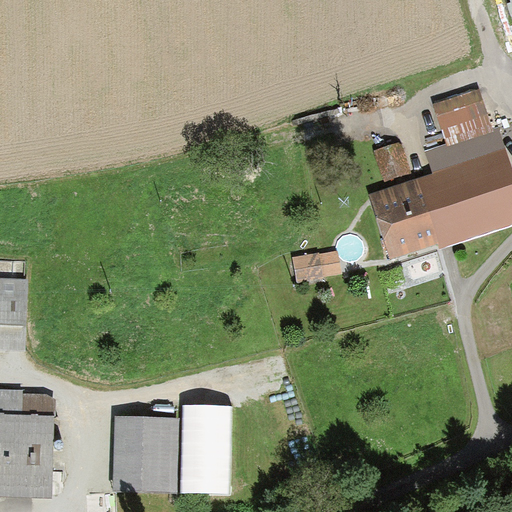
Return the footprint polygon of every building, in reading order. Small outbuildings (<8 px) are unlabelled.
[(473,95),(429,108),(441,149),(426,153),(433,176),(362,196),(381,261),(511,223),(511,191),(494,129),(483,132),(473,95)] [(390,134),(365,143),(377,180),(402,171),(390,134)] [(332,255),(291,261),(293,279),(334,274),(332,255)] [(22,282),(0,281),(0,347),(19,348),(22,282)] [(0,494),(44,496),(47,418),(17,417),(17,389),(0,388),(0,494)] [(175,422),(115,419),(112,493),(172,495),(175,422)]
